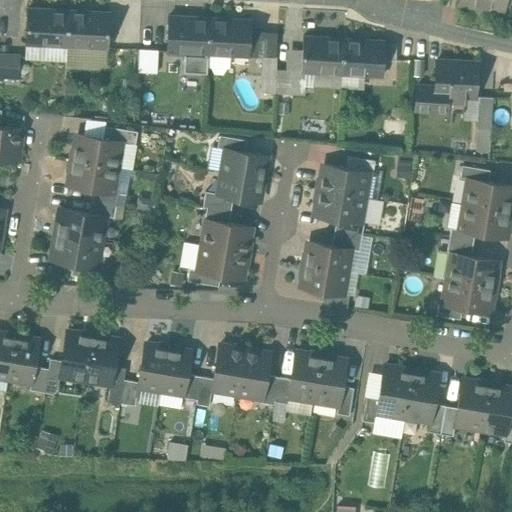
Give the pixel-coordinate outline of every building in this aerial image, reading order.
[(458,0),(458,2),(479,5),(479,3),(501,7),(501,9),(504,10),(505,0),(458,0)] [(69,12),(46,11),(46,9),(29,8),(27,43),(28,44),(28,42),(45,43),(45,44),(67,46),(69,12)] [(92,12),(92,13),(69,12),(67,46),(89,47),(90,46),(106,46),(106,48),(107,48),(109,13),(92,12)] [(210,19),(187,18),(187,17),(170,16),(168,51),(169,51),(169,50),(186,51),(186,52),(208,53),(210,19)] [(233,21),(210,19),(208,53),(231,54),(231,53),(248,54),(248,55),(249,55),(251,20),(233,19),(233,21)] [(343,40),(320,38),(321,37),(303,36),(301,71),(303,71),(303,70),(320,71),(319,72),(341,73),(343,40)] [(384,41),(367,40),(366,41),(343,40),(341,73),(364,75),(364,73),(381,74),(381,75),(382,76),(384,41)] [(158,50),(139,49),(137,72),(157,73),(158,50)] [(21,53),(0,51),(0,75),(20,77),(21,53)] [(276,56),(262,55),(260,92),(274,92),(276,56)] [(466,89),(465,96),(475,96),(477,62),(436,60),(435,87),(466,89)] [(466,89),(435,87),(416,86),(415,109),(464,111),(465,96),(466,89)] [(492,97),(480,96),(476,151),(489,152),(492,97)] [(0,125),(0,157),(18,159),(21,128),(0,125)] [(138,131),(106,125),(103,138),(121,141),(136,144),(138,131)] [(103,138),(78,133),(73,159),(117,166),(121,141),(103,138)] [(247,139),(219,134),(217,147),(226,148),(245,151),(247,139)] [(245,151),(226,148),(222,170),(263,177),(267,155),(245,151)] [(375,160),(347,155),(345,167),(368,171),(373,172),(375,160)] [(117,166),(73,159),(69,184),(95,189),(112,192),(112,191),(117,166)] [(345,167),(324,163),(320,189),(363,196),(368,171),(345,167)] [(490,169),(462,164),(460,177),(470,178),(488,181),(490,169)] [(263,177),(222,170),(219,193),(218,193),(233,196),(259,200),(263,177)] [(511,185),(488,181),(470,178),(465,203),(509,211),(511,192),(511,185)] [(112,192),(95,189),(92,201),(116,205),(118,193),(112,191),(112,192)] [(363,196),(320,189),(315,214),(336,218),(359,222),(359,221),(363,196)] [(233,196),(218,193),(219,193),(205,191),(203,206),(207,207),(207,206),(231,210),(233,196)] [(92,201),(90,212),(104,215),(114,217),(116,205),(92,201)] [(509,211),(465,203),(461,228),(461,229),(475,231),(504,236),(509,211)] [(231,210),(207,206),(207,207),(205,219),(207,219),(229,222),(231,210)] [(90,212),(61,208),(57,233),(100,241),(104,215),(90,212)] [(359,222),(336,218),(334,230),(362,235),(364,222),(359,221),(359,222)] [(229,222),(207,219),(203,244),(246,252),(250,226),(229,222)] [(475,231),(461,229),(461,228),(451,227),(449,239),(473,243),(475,231)] [(362,235),(334,230),(332,244),(349,248),(350,248),(359,250),(362,235)] [(100,241),(57,233),(52,259),(73,262),(96,266),(100,241)] [(473,243),(449,239),(447,251),(453,252),(471,255),(473,243)] [(332,244),(309,241),(305,263),(345,270),(350,248),(349,248),(332,244)] [(246,252),(203,244),(198,269),(198,270),(220,274),(242,277),(246,252)] [(471,255),(453,252),(447,251),(438,249),(434,275),(449,278),(492,285),(497,260),(471,255)] [(96,266),(73,262),(71,274),(103,280),(105,267),(96,266)] [(345,270),(305,263),(301,286),(325,290),(342,293),(345,270)] [(220,274),(198,270),(198,269),(189,268),(187,280),(218,285),(220,274)] [(492,285),(449,278),(444,303),(462,306),(488,311),(492,285)] [(342,293),(325,290),(323,302),(347,306),(349,294),(342,293)] [(462,306),(444,303),(438,302),(436,314),(460,318),(462,306)] [(92,335),(67,330),(62,360),(60,374),(85,378),(92,335)] [(15,336),(0,333),(0,374),(8,376),(15,336)] [(118,339),(92,335),(85,378),(110,383),(111,383),(114,365),(118,339)] [(38,340),(15,336),(8,376),(31,380),(34,365),(38,340)] [(168,347),(145,344),(138,381),(138,384),(161,388),(168,347)] [(244,348),(219,344),(213,377),(211,388),(212,388),(237,392),(244,348)] [(190,351),(168,347),(161,388),(183,392),(187,373),(190,351)] [(270,353),(244,348),(237,392),(262,396),(263,396),(266,374),(270,353)] [(320,355),(295,351),(290,378),(287,394),(288,394),(313,399),(320,355)] [(346,360),(320,355),(313,399),(338,403),(339,403),(342,385),(346,360)] [(62,360),(50,358),(49,368),(44,391),(53,393),(57,388),(60,374),(62,360)] [(49,368),(34,365),(31,380),(29,389),(44,391),(49,368)] [(126,367),(114,365),(111,383),(110,383),(107,401),(120,403),(120,402),(124,379),(126,367)] [(412,371),(383,366),(378,398),(375,413),(376,413),(404,418),(412,371)] [(438,375),(412,371),(404,418),(418,421),(419,417),(430,419),(431,419),(433,403),(438,375)] [(201,375),(187,373),(183,392),(182,396),(197,399),(201,375)] [(278,376),(266,374),(263,396),(262,396),(261,401),(274,404),(275,400),(274,400),(278,376)] [(213,377),(201,375),(197,399),(196,403),(209,405),(212,388),(211,388),(213,377)] [(290,378),(278,376),(274,400),(275,400),(286,402),(288,394),(287,394),(290,378)] [(138,381),(124,379),(120,402),(135,405),(138,384),(138,381)] [(487,384),(462,379),(457,407),(454,423),(455,423),(480,427),(487,384)] [(511,392),(511,387),(487,384),(480,427),(505,431),(509,412),(511,392)] [(353,387),(342,385),(339,403),(338,403),(336,413),(349,415),(353,387)] [(159,403),(161,392),(141,388),(139,399),(159,403)] [(378,398),(366,396),(362,420),(374,422),(376,413),(375,413),(378,398)] [(445,405),(433,403),(431,419),(430,419),(428,431),(440,433),(445,405)] [(457,407),(445,405),(440,433),(453,435),(455,423),(454,423),(457,407)] [(511,412),(509,412),(505,431),(503,441),(511,442),(511,412)]
